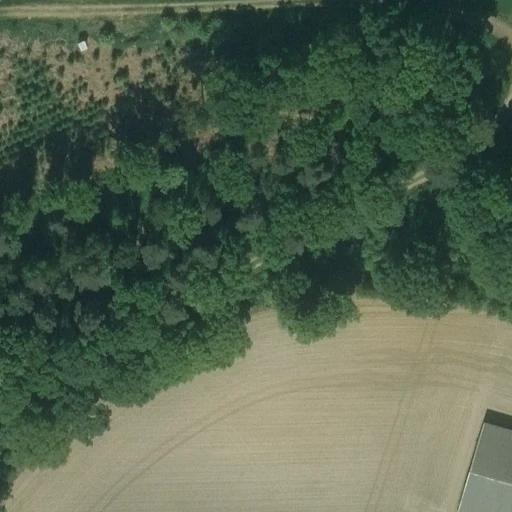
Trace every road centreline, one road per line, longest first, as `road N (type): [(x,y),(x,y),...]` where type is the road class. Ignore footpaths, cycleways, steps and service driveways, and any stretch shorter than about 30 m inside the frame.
road 1 (track): [(504,126),(442,166),(0,394)]
road 2 (track): [(511,45),(505,32),(457,15),(331,4),(0,12)]
